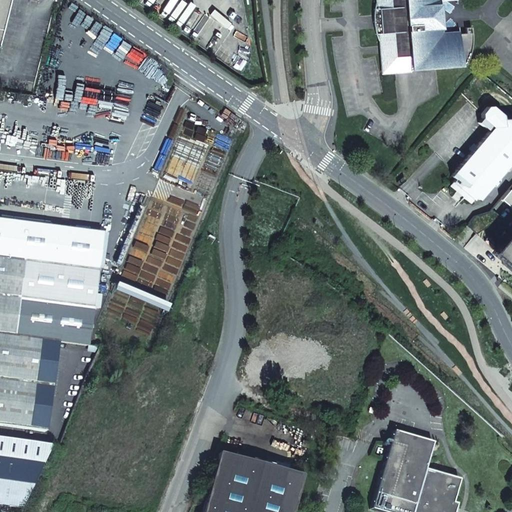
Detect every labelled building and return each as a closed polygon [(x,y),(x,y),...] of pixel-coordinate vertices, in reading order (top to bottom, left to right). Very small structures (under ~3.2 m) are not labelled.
[(0,0),(0,36),(9,0),(0,0)] [(377,0),(377,8),(379,33),(382,71),(463,66),(468,57),(470,51),(471,46),(472,38),(471,27),(465,28),(465,34),(458,34),(436,36),(437,29),(442,29),(439,25),(438,10),(440,4),(435,4),(433,0),(377,0)] [(379,33),(377,8),(373,8),(372,13),(371,20),(371,25),(372,28),(375,34),(379,33)] [(475,197),(478,200),(511,159),(511,118),(502,120),(502,116),(491,107),(487,107),(481,113),(482,118),(492,127),(451,176),(454,179),(452,182),(472,200),(475,197)] [(511,186),(501,200),(511,209),(511,186)] [(511,213),(498,203),(490,214),(473,220),(465,227),(476,234),(472,241),(511,272),(511,213)] [(101,234),(0,221),(0,334),(57,343),(78,345),(87,347),(101,234)] [(0,425),(46,432),(55,359),(57,343),(0,334),(0,425)] [(57,343),(55,359),(75,361),(78,345),(57,343)] [(393,431),(369,508),(381,511),(452,511),(455,504),(451,503),(457,480),(424,470),(432,443),(393,431)] [(0,504),(24,507),(44,465),(43,444),(0,438),(0,504)] [(290,511),(301,476),(217,455),(201,511),(290,511)]
